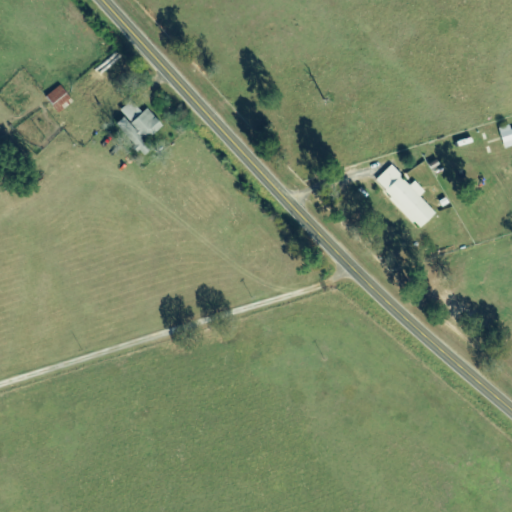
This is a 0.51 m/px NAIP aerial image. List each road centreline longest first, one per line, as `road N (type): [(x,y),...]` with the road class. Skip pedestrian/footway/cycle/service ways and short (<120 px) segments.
road 1 (secondary): [(100,0),(379,295),(511,411)]
road 2 (residential): [(0,372),(330,301),(352,268)]
